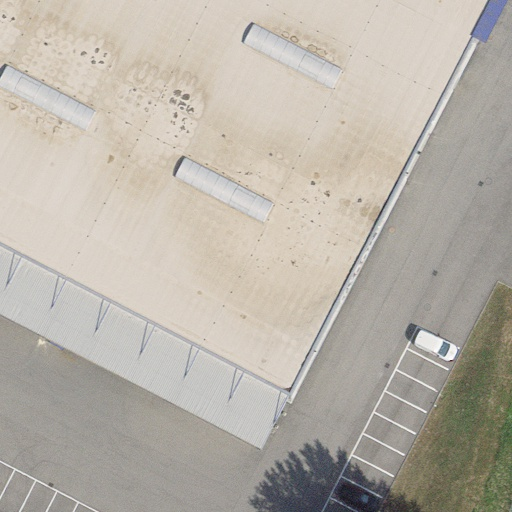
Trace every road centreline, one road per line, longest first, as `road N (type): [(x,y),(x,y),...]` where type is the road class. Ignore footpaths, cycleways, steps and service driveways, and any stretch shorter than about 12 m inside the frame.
road 1 (unknown): [(326,511),(511,143)]
road 2 (unknown): [(0,425),(188,511)]
